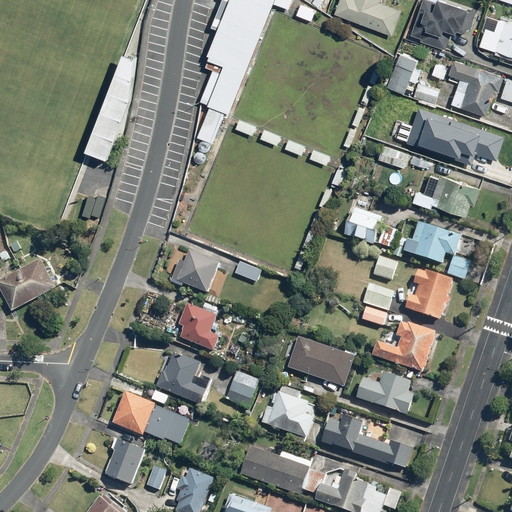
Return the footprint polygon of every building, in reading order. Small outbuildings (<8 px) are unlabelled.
[(271,0),(222,0),(211,29),(216,31),(205,57),(217,61),(200,103),(210,107),(197,138),(212,144),(271,0)] [(341,0),(337,14),(393,34),(403,10),(381,2),(382,0),(341,0)] [(438,0),(438,2),(432,0),(424,0),(412,34),(422,38),(421,41),(447,50),(453,32),(458,34),(459,31),(466,33),(469,26),(472,27),(478,11),(447,0),(438,0)] [(322,10),(301,4),(297,18),(318,24),(322,10)] [(487,28),(482,45),(511,55),(511,22),(501,18),(496,31),(487,28)] [(120,47),(80,139),(104,149),(128,93),(132,52),(120,47)] [(406,93),(411,80),(417,82),(422,70),(416,68),(419,60),(403,53),(389,86),(406,93)] [(458,89),(453,103),(487,116),(497,90),(500,91),(505,77),(456,60),(451,74),(471,81),(467,92),(458,89)] [(377,85),(384,67),(377,64),(370,82),(377,85)] [(450,68),(437,64),(434,76),(446,79),(450,68)] [(511,79),(509,79),(503,98),(511,101),(511,79)] [(440,90),(419,83),(415,96),(436,103),(440,90)] [(368,105),(375,87),(369,85),(362,103),(368,105)] [(359,127),(367,109),(360,106),(353,125),(359,127)] [(400,121),(380,114),(373,134),(393,141),(400,121)] [(499,130),(457,116),(452,129),(443,126),(438,142),(480,157),(484,146),(493,149),(499,130)] [(257,127),(239,119),(236,128),(254,136),(257,127)] [(282,136),(265,129),(261,139),(278,146),(282,136)] [(307,147),(291,140),(287,148),(303,156),(307,147)] [(411,155),(384,146),(380,160),(407,168),(411,155)] [(332,156),(315,149),(311,159),(328,165),(332,156)] [(348,171),(340,168),(334,184),(341,187),(348,171)] [(441,177),(432,174),(426,193),(418,191),(414,202),(433,208),(434,204),(469,216),(473,204),(476,205),(482,188),(442,174),(441,177)] [(327,208),(334,190),(328,188),(321,206),(327,208)] [(385,217),(356,207),(346,235),(376,245),(385,217)] [(319,229),(325,211),(319,209),(312,226),(319,229)] [(457,256),(463,236),(421,222),(415,240),(410,239),(406,251),(444,264),(447,253),(457,256)] [(310,249),(316,231),(310,229),(304,247),(310,249)] [(302,270),(309,252),(302,250),(296,268),(302,270)] [(191,251),(187,263),(181,261),(173,282),(184,286),(185,283),(209,293),(221,263),(191,251)] [(400,262),(381,256),(375,276),(394,282),(400,262)] [(43,260),(0,281),(0,284),(14,312),(59,290),(43,260)] [(264,271),(241,262),(236,274),(259,283),(264,271)] [(455,279),(427,269),(426,271),(420,269),(416,283),(421,285),(417,296),(411,295),(407,308),(441,320),(442,315),(444,316),(447,306),(446,305),(450,294),(451,294),(454,284),(455,279)] [(367,305),(363,320),(385,327),(396,291),(371,284),(365,304),(367,305)] [(180,324),(186,327),(182,338),(216,352),(221,337),(211,333),(219,316),(189,304),(180,324)] [(437,332),(410,323),(410,324),(403,322),(398,335),(403,337),(399,349),(379,342),(374,356),(424,372),(437,332)] [(357,356),(300,337),(290,368),(346,387),(357,356)] [(165,371),(158,386),(203,406),(210,389),(208,388),(208,389),(201,386),(201,385),(196,383),(204,363),(177,351),(170,367),(169,367),(167,371),(165,371)] [(259,379),(237,370),(229,390),(252,399),(259,379)] [(366,377),(358,398),(409,415),(416,394),(410,392),(414,382),(385,372),(381,383),(366,377)] [(277,388),(264,424),(309,440),(317,418),(307,414),(311,403),(302,399),(304,394),(284,387),(283,390),(277,388)] [(125,390),(112,421),(142,435),(144,431),(156,404),(125,390)] [(190,419),(156,404),(144,431),(163,439),(164,436),(180,443),(190,419)] [(332,419),(323,443),(337,447),(337,446),(353,451),(353,453),(394,466),(395,464),(407,469),(414,448),(392,441),(391,444),(361,434),(365,423),(345,416),(343,422),(332,419)] [(107,475),(132,485),(146,450),(117,438),(113,449),(117,451),(114,460),(112,459),(106,472),(108,473),(107,475)] [(251,447),(242,474),(301,495),(311,467),(251,447)] [(166,471),(154,466),(146,484),(158,489),(166,471)] [(203,511),(216,478),(192,469),(188,478),(184,476),(179,488),(183,490),(178,501),(181,502),(177,511),(203,511)] [(324,484),(318,500),(350,511),(383,511),(389,496),(378,492),(380,487),(358,479),(359,474),(347,470),(340,490),(324,484)] [(127,511),(125,510),(127,507),(109,493),(107,496),(105,495),(103,498),(102,497),(90,511),(127,511)] [(225,511),(273,511),(274,509),(232,495),(225,511)]
